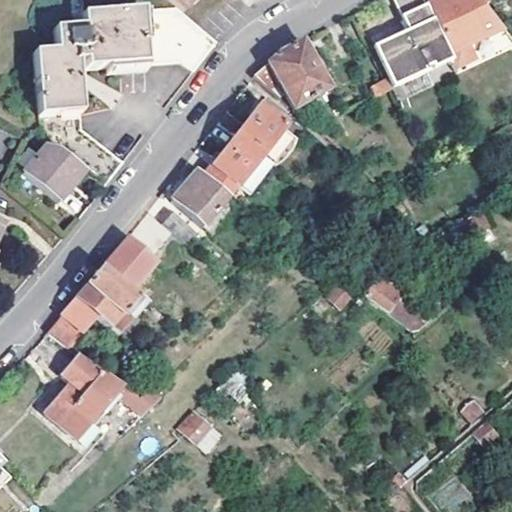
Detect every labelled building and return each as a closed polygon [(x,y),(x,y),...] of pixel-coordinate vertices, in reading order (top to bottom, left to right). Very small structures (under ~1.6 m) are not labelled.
[(245,0),(164,0),(174,9),(181,15),(189,7),(185,4),(189,0),(243,0),(245,1),(245,0)] [(189,0),(185,4),(189,7),(192,10),(201,0),(189,0)] [(419,0),(388,0),(400,25),(413,20),(426,14),(423,8),(419,0)] [(491,9),(486,0),(439,0),(423,8),(426,14),(452,69),(455,74),(471,66),(476,57),(471,47),(505,31),(489,10),(491,9)] [(103,188),(123,163),(85,128),(79,76),(83,71),(88,66),(180,63),(193,73),(214,45),(181,15),(174,9),(82,12),(82,26),(54,28),(53,50),(35,52),(41,130),(80,167),(85,172),(103,188)] [(374,53),(400,110),(434,94),(428,80),(452,69),(426,14),(413,20),(400,25),(406,38),(374,53)] [(511,54),(511,39),(505,31),(471,47),(476,57),(471,66),(455,74),(458,80),(511,54)] [(277,56),(251,79),(276,102),(282,99),(291,114),(328,94),(301,43),(283,52),(277,56)] [(90,111),(115,109),(112,72),(87,74),(90,111)] [(257,109),(234,138),(260,160),(284,131),(257,109)] [(80,167),(41,130),(42,144),(48,144),(24,174),(59,204),(73,186),(68,182),(80,167)] [(201,179),(226,200),(236,189),(250,201),(274,171),(260,160),(234,138),(201,179)] [(80,167),(68,182),(73,186),(85,172),(80,167)] [(201,179),(195,174),(169,205),(199,231),(226,200),(201,179)] [(478,219),(461,227),(469,242),(492,230),(496,240),(511,231),(511,202),(511,200),(476,217),(478,219)] [(172,215),(161,226),(172,235),(181,243),(191,232),(172,215)] [(453,250),(469,242),(461,227),(446,234),(453,250)] [(181,243),(172,235),(153,255),(166,265),(184,246),(181,243)] [(126,242),(101,270),(129,294),(130,293),(154,266),(126,242)] [(397,269),(370,294),(410,338),(429,321),(405,294),(413,287),(397,269)] [(47,335),(66,353),(82,336),(79,332),(95,316),(118,335),(144,306),(130,293),(129,294),(101,270),(60,316),(62,318),(54,327),(47,335)] [(336,286),(326,298),(341,310),(350,297),(336,286)] [(128,410),(110,393),(75,361),(55,382),(64,391),(38,419),(65,446),(91,420),(94,423),(109,410),(130,430),(140,421),(128,410)] [(110,393),(128,410),(139,400),(149,391),(129,373),(110,393)] [(128,410),(140,421),(150,411),(139,400),(128,410)] [(469,424),(483,415),(474,400),(460,409),(469,424)]
